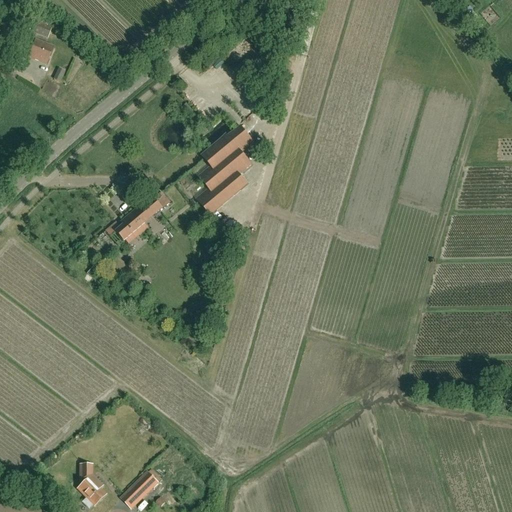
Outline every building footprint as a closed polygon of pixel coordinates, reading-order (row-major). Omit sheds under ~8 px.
[(29,32),(48,39),(52,27),(44,24),(46,20),(38,17),(37,21),(33,20),(29,32)] [(46,65),(53,48),(35,41),(28,58),(46,65)] [(205,186),(193,197),(210,217),(217,211),(240,191),(241,191),(248,185),(239,176),(252,165),(242,153),(254,143),(241,127),(203,159),(207,164),(195,174),(205,186)] [(146,207),(155,217),(170,204),(162,194),(146,207)] [(146,224),(137,214),(120,229),(116,223),(106,232),(111,238),(116,233),(124,242),(137,232),(140,236),(146,230),(143,227),(146,224)] [(105,495),(100,489),(103,486),(93,475),(93,465),(79,465),(79,481),(82,484),(78,489),(88,498),(82,504),(89,511),(105,495)] [(158,483),(148,473),(120,500),(130,510),(158,483)] [(164,499),(158,503),(161,509),(167,505),(164,499)] [(48,508),(55,511),(65,511),(67,509),(52,500),(48,508)]
